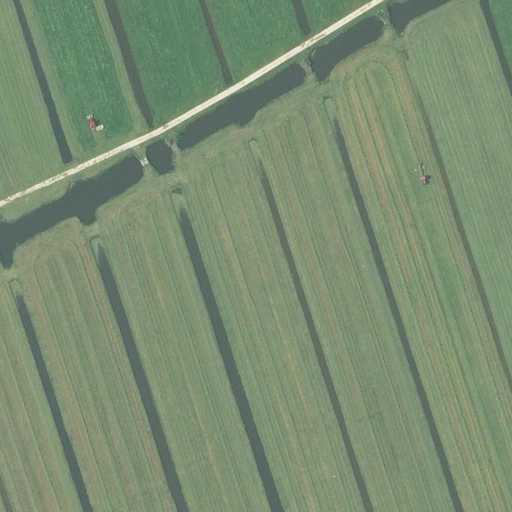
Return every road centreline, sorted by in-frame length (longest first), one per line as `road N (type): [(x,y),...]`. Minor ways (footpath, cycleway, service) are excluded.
road 1 (track): [(0,204),(175,124),(383,0)]
road 2 (track): [(293,511),(172,143)]
road 3 (track): [(78,511),(0,276)]
